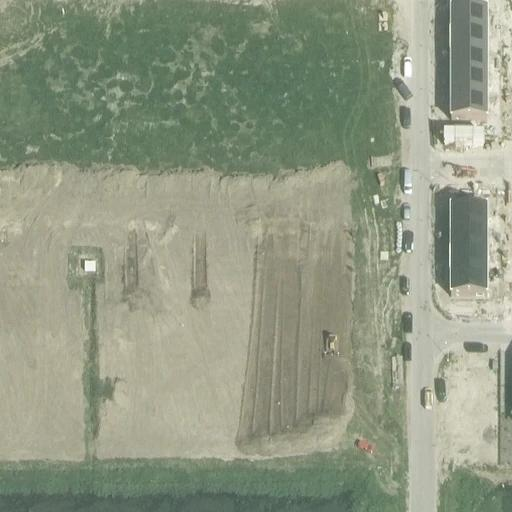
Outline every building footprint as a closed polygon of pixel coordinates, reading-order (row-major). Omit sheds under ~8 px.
[(450,12),(450,35),(486,35),(486,12),(450,12)] [(450,35),(450,56),(486,56),(486,35),(450,35)] [(450,56),(450,78),(486,78),(486,56),(450,56)] [(450,78),(450,100),(486,100),(486,78),(450,78)] [(450,100),(450,122),(486,122),(486,100),(450,100)] [(450,210),(450,232),(486,232),(486,210),(450,210)] [(450,232),(450,254),(486,254),(486,232),(450,232)] [(450,254),(450,276),(486,276),(486,254),(450,254)] [(84,263),(84,271),(94,271),(94,263),(84,263)] [(450,276),(450,298),(486,298),(486,276),(450,276)]
